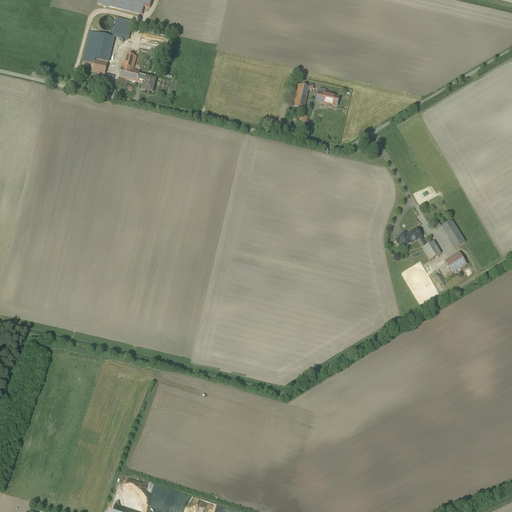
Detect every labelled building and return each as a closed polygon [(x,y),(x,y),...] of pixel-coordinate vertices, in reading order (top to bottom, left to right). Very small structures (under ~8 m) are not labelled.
[(151,0),(98,0),(97,4),(142,15),(143,7),(146,8),(148,1),(151,2),(149,9),(151,0)] [(113,27),(113,24),(113,21),(111,19),(109,18),(106,17),(103,18),(101,19),(99,22),(99,25),(99,27),(101,30),(103,31),(106,32),(109,31),(111,29),(113,27)] [(132,26),(116,22),(113,37),(128,41),(132,26)] [(114,38),(90,32),(83,61),(94,64),(91,78),(113,84),(114,77),(105,75),(108,63),(108,62),(114,38)] [(158,43),(157,51),(169,53),(170,45),(158,43)] [(136,57),(125,54),(119,78),(137,83),(137,82),(139,77),(140,72),(133,71),(136,57)] [(155,80),(145,77),(145,78),(144,84),(142,90),(152,93),(155,80)] [(309,88),(295,85),(291,105),(304,108),(308,91),(309,88)] [(326,90),(320,89),(319,89),(319,93),(316,102),(327,105),(330,106),(331,105),(337,107),(339,98),(325,94),(326,90)] [(465,243),(451,221),(441,227),(441,228),(455,250),(465,243)] [(410,232),(406,235),(405,234),(398,238),(401,242),(404,248),(417,240),(421,238),(421,237),(417,230),(410,233),(410,232)] [(427,246),(421,238),(417,240),(422,249),(427,246)] [(422,249),(430,261),(440,255),(433,243),(427,246),(422,249)] [(459,254),(445,262),(452,274),(466,265),(459,254)]
